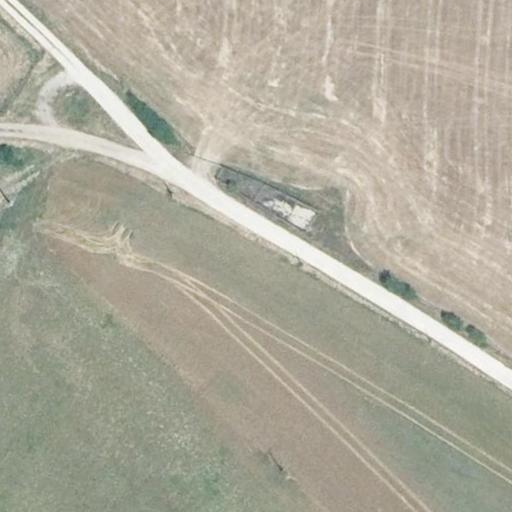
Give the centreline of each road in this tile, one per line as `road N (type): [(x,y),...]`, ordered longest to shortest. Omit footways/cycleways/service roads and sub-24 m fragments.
road 1 (unclassified): [(511,381),(162,165)]
road 2 (track): [(162,165),(119,109),(7,0)]
